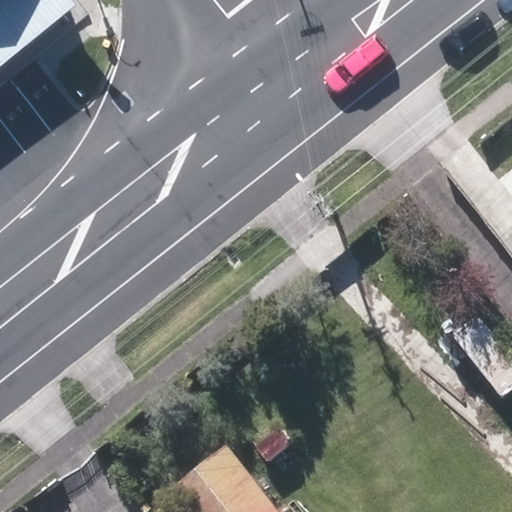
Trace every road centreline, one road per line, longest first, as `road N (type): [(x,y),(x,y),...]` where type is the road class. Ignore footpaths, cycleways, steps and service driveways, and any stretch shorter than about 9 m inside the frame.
road 1 (tertiary): [(0,315),(284,87)]
road 2 (tertiary): [(284,87),(407,0)]
